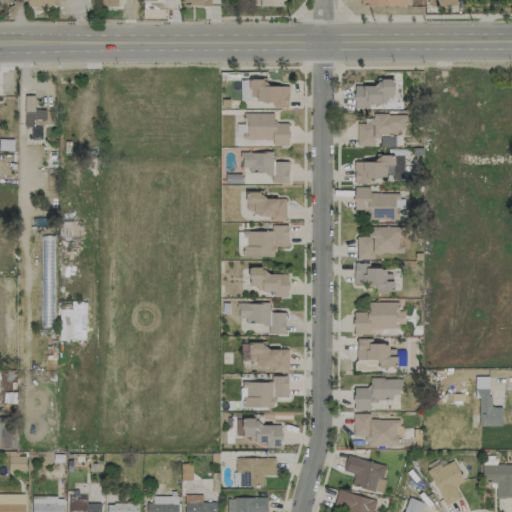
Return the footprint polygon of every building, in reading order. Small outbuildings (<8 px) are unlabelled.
[(52,0),(26,0),(27,9),(53,8),(52,0)] [(353,86),(353,108),(368,108),(368,103),(385,103),(384,98),(392,97),(392,78),(375,78),(375,85),(353,86)] [(287,107),(288,86),(266,85),(266,79),(248,79),(248,100),(272,100),(272,107),(287,107)] [(273,112),(244,113),(244,139),(272,139),(272,145),(288,145),(288,122),(273,123),(273,112)] [(357,145),(373,145),(373,138),(380,138),(380,146),(395,146),(395,130),(404,130),(403,114),(368,114),(368,123),(356,123),(357,145)] [(288,184),(288,161),(273,161),(273,152),(243,152),(242,184),(288,184)] [(353,161),(353,182),(369,183),(369,177),(388,178),(388,179),(404,179),(404,155),(375,154),(375,161),(353,161)] [(401,193),(369,192),(369,187),(353,186),(353,209),(366,210),(365,219),(398,220),(398,208),(401,208),(401,193)] [(285,220),(285,197),(262,198),(262,191),(245,191),(246,214),(269,213),(269,221),(285,220)] [(287,246),(287,225),(271,224),(271,231),(243,231),(242,256),(274,256),(274,246),(287,246)] [(407,251),(406,226),(367,227),(367,236),(356,236),(356,259),(373,258),(373,252),(407,251)] [(374,291),(392,291),(393,270),(368,269),(369,263),(353,263),(353,284),(375,285),(374,291)] [(288,271),(248,270),(248,289),(272,290),(272,296),(288,296),(288,271)] [(353,312),(353,335),(368,334),(368,328),(401,327),(400,301),(367,302),(367,311),(353,312)] [(59,317),(59,338),(84,339),(85,303),(71,302),(70,318),(59,317)] [(284,312),(270,312),(270,303),(238,303),(238,322),(268,322),(267,333),(284,333),(284,312)] [(377,366),(395,366),(396,346),(372,345),(372,338),(356,338),(356,359),(377,360),(377,366)] [(288,346),(246,346),(246,361),(255,361),(255,366),(271,366),(271,372),(288,372),(288,346)] [(287,375),(271,375),(271,381),(242,382),(243,407),(274,407),(274,397),(288,397),(287,375)] [(501,426),(501,407),(489,407),(489,376),(474,376),(474,396),(478,396),(478,425),(501,426)] [(399,378),(368,378),(368,388),(353,388),(353,409),(369,410),(369,400),(392,400),(392,393),(399,393),(399,378)] [(397,420),(369,418),(369,414),(353,413),(352,435),(365,436),(364,445),(397,446),(397,420)] [(281,446),(280,424),(261,425),(261,418),(243,419),(244,443),(266,442),(266,447),(281,446)] [(274,474),(274,457),(233,458),(234,486),(263,485),(262,474),(274,474)] [(351,486),(381,491),(386,463),(345,457),(343,471),(353,472),(351,486)] [(459,497),(453,486),(463,481),(452,458),(426,472),(444,505),(459,497)] [(511,463),(481,464),(482,481),(495,481),(495,497),(511,496),(511,463)] [(372,511),(375,500),(337,490),(333,505),(348,509),(346,511),(372,511)] [(0,511),(23,511),(24,494),(0,493),(0,511)] [(215,511),(215,502),(202,502),(201,494),(183,494),(183,511),(215,511)] [(86,495),(68,496),(68,511),(99,511),(99,503),(86,503),(86,495)] [(31,511),(62,511),(63,497),(31,496),(31,511)] [(176,511),(176,496),(152,496),(152,502),(145,503),(145,511),(176,511)] [(266,511),(267,497),(227,497),(226,511),(266,511)] [(419,511),(423,503),(408,497),(402,511),(419,511)] [(106,502),(105,511),(137,511),(137,503),(106,502)]
